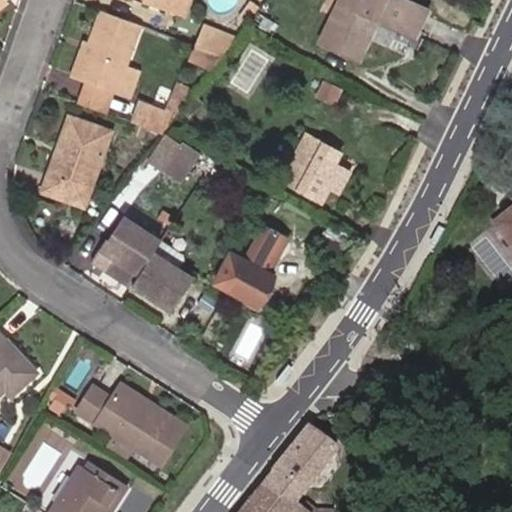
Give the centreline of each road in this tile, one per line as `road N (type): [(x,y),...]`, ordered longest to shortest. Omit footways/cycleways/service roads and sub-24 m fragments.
road 1 (tertiary): [(269,428),(411,229),(511,19)]
road 2 (residential): [(269,428),(32,276),(0,235)]
road 3 (residential): [(0,129),(48,0)]
